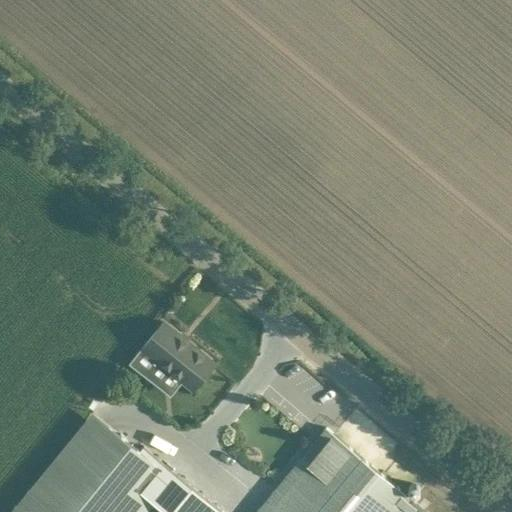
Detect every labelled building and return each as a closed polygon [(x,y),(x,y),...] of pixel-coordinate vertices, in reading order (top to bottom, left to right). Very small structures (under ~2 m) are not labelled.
[(163,321),(151,336),(141,348),(192,389),(214,362),(163,321)] [(135,511),(172,469),(173,467),(167,462),(165,463),(144,446),(140,450),(120,433),(57,509),(31,487),(9,511),(135,511)] [(407,511),(416,502),(335,434),(270,511),(407,511)] [(216,511),(187,487),(190,484),(172,469),(135,511),(216,511)] [(428,511),(416,502),(407,511),(428,511)]
